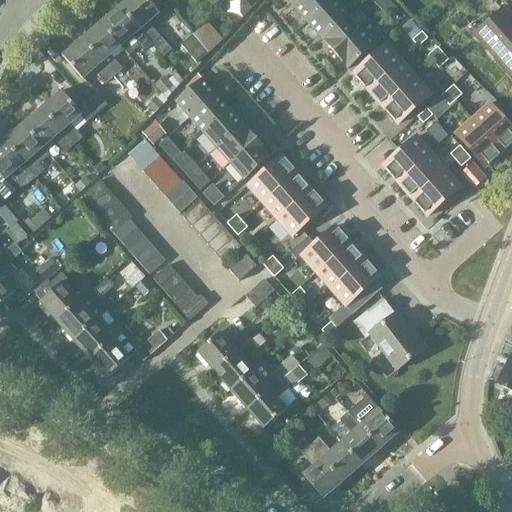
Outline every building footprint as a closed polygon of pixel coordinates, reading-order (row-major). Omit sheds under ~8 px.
[(146,0),(126,0),(118,7),(151,45),(159,37),(148,24),(159,15),(146,0)] [(306,23),(332,0),(300,0),(292,8),(306,23)] [(332,0),(306,23),(320,39),(346,15),(332,0)] [(381,12),(390,3),(386,0),(375,0),(373,3),(381,12)] [(381,12),(390,20),(398,12),(390,3),(381,12)] [(151,45),(118,7),(100,23),(121,48),(128,56),(138,47),(142,52),(151,45)] [(511,72),(511,18),(502,7),(473,32),(510,75),(511,72)] [(320,39),(333,54),(360,31),(346,15),(320,39)] [(121,48),(100,23),(81,40),(113,77),(122,70),(110,57),(121,48)] [(206,23),(192,35),(207,54),(222,41),(206,23)] [(360,31),(333,54),(347,70),(374,46),(360,31)] [(421,33),(412,41),(417,48),(427,39),(421,33)] [(207,54),(192,35),(179,46),(196,64),(207,54)] [(113,77),(81,40),(61,56),(82,81),(93,72),(105,85),(113,77)] [(386,45),(352,75),(367,92),(401,62),(386,45)] [(427,57),(432,63),(442,55),(436,48),(427,57)] [(448,61),(442,55),(432,63),(438,70),(448,61)] [(401,62),(367,92),(381,108),(415,78),(401,62)] [(175,91),(163,77),(153,86),(165,100),(175,91)] [(430,95),(415,78),(381,108),(396,125),(430,95)] [(188,118),(215,95),(201,79),(174,103),(188,118)] [(87,84),(76,92),(96,115),(106,106),(87,84)] [(453,86),(446,92),(455,101),(461,96),(453,86)] [(96,115),(76,92),(67,101),(81,116),(81,117),(86,123),(96,115)] [(448,107),(455,101),(446,92),(440,97),(448,107)] [(81,116),(67,101),(59,93),(41,108),(73,146),(81,139),(70,126),(81,117),(81,116)] [(202,134),(229,111),(215,95),(188,118),(202,134)] [(472,119),(502,154),(511,144),(511,131),(489,105),(472,119)] [(73,146),(41,108),(22,125),(43,150),(53,141),(64,154),(73,146)] [(417,118),(422,125),(432,116),(426,110),(417,118)] [(216,150),(242,126),(229,111),(202,134),(216,150)] [(146,128),(157,140),(172,128),(161,115),(146,128)] [(472,119),(455,134),(485,169),(502,154),(472,119)] [(434,122),(425,130),(437,145),(447,138),(434,122)] [(43,150),(22,125),(3,141),(35,179),(44,172),(32,158),(43,150)] [(229,165),(256,142),(242,126),(216,150),(229,165)] [(382,167),(396,184),(431,154),(416,137),(382,167)] [(158,146),(172,161),(180,154),(166,139),(158,146)] [(35,179),(3,141),(0,143),(0,196),(4,201),(14,192),(5,182),(15,173),(27,186),(35,179)] [(135,164),(151,150),(144,141),(127,156),(135,164)] [(243,181),(270,157),(256,142),(229,165),(243,181)] [(465,153),(459,147),(449,155),(455,162),(465,153)] [(142,173),(159,158),(151,150),(135,164),(142,173)] [(186,176),(196,167),(182,152),(173,161),(186,176)] [(465,153),(455,162),(461,168),(470,160),(465,153)] [(396,184),(411,201),(445,171),(431,154),(396,184)] [(281,157),(246,188),(261,205),(296,174),(281,157)] [(149,181),(166,166),(159,158),(142,173),(149,181)] [(157,189),(174,175),(166,166),(149,181),(157,189)] [(186,176),(199,191),(209,182),(196,167),(186,176)] [(411,201),(425,218),(460,188),(445,171),(411,201)] [(296,174),(261,205),(276,221),(310,190),(296,174)] [(164,198),(181,183),(174,175),(157,189),(164,198)] [(90,183),(85,177),(74,187),(79,193),(90,183)] [(88,207),(108,189),(100,180),(80,198),(88,207)] [(171,206),(188,191),(181,183),(164,198),(171,206)] [(202,194),(213,207),(223,198),(212,185),(202,194)] [(97,217),(116,199),(108,189),(88,207),(97,217)] [(189,190),(188,191),(171,206),(178,214),(197,198),(189,190)] [(310,190),(276,221),(291,238),(325,207),(310,190)] [(38,226),(55,213),(44,197),(27,210),(38,226)] [(105,226),(125,208),(116,199),(97,217),(105,226)] [(191,228),(209,212),(202,203),(184,219),(191,228)] [(113,235),(129,220),(133,217),(125,208),(105,226),(113,235)] [(199,237),(217,221),(209,212),(191,228),(199,237)] [(231,231),(241,222),(235,216),(226,224),(231,231)] [(120,243),(136,228),(129,220),(113,235),(120,243)] [(207,246),(225,230),(217,221),(199,237),(207,246)] [(237,237),(247,229),(241,222),(231,231),(237,237)] [(0,232),(0,248),(22,240),(17,226),(0,232)] [(307,238),(289,254),(296,262),(300,258),(315,274),(349,244),(334,227),(314,245),(307,238)] [(127,251),(144,237),(136,228),(120,243),(127,251)] [(215,255),(233,239),(225,230),(207,246),(215,255)] [(134,259),(151,245),(144,237),(127,251),(134,259)] [(241,248),(233,239),(215,255),(223,264),(241,248)] [(0,270),(9,263),(21,253),(13,244),(0,255),(0,270)] [(349,244),(315,274),(329,291),(364,260),(349,244)] [(158,253),(151,245),(134,259),(141,267),(158,253)] [(165,261),(158,253),(141,267),(148,275),(165,261)] [(229,271),(238,282),(256,267),(247,256),(229,271)] [(272,258),(263,266),(268,272),(278,264),(272,258)] [(364,260),(329,291),(351,316),(381,289),(374,281),(379,277),(364,260)] [(17,271),(9,263),(0,270),(0,305),(13,294),(4,283),(17,271)] [(278,264),(268,272),(274,279),(283,270),(278,264)] [(152,279),(159,288),(175,274),(168,265),(152,279)] [(55,323),(93,290),(85,282),(75,290),(60,273),(49,284),(46,280),(32,293),(40,302),(37,304),(38,305),(39,304),(55,323)] [(167,296),(183,282),(175,274),(159,288),(167,296)] [(254,309),(273,292),(263,280),(244,297),(254,309)] [(174,304),(190,290),(183,282),(167,296),(174,304)] [(72,342),(96,320),(87,310),(100,299),(100,298),(105,294),(98,286),(93,290),(55,323),(72,342)] [(299,288),(290,297),(296,303),(305,295),(299,288)] [(197,298),(190,290),(174,304),(181,312),(197,298)] [(200,296),(197,298),(181,312),(189,321),(208,305),(200,296)] [(395,371),(425,349),(414,334),(410,337),(405,329),(406,329),(395,314),(394,316),(383,301),(367,314),(366,313),(353,323),(364,339),(368,336),(395,371)] [(88,360),(125,328),(118,319),(108,328),(99,318),(96,320),(72,342),(88,360)] [(320,331),(320,332),(325,337),(326,338),(335,330),(330,323),(320,331)] [(141,345),(125,328),(88,360),(105,380),(135,354),(143,362),(166,341),(157,331),(141,345)] [(196,354),(213,373),(251,341),(243,332),(230,344),(221,333),(196,354)] [(229,392),(254,371),(245,361),(258,349),(265,343),(258,335),(251,341),(213,373),(229,392)] [(511,352),(495,386),(508,393),(503,402),(511,406),(511,352)] [(306,377),(298,366),(284,378),(292,388),(306,377)] [(245,411),(283,379),(276,370),(263,381),(254,371),(229,392),(245,411)] [(291,387),(283,379),(245,411),(262,430),(287,409),(277,398),(291,387)] [(356,406),(347,413),(380,451),(399,434),(367,397),(356,406)] [(361,467),(380,451),(347,413),(339,421),(350,434),(340,443),(361,467)] [(323,500),(342,483),(310,446),(291,424),(282,431),(312,466),(302,476),(323,500)] [(342,483),(361,467),(340,443),(329,452),(318,439),(310,446),(342,483)] [(3,474),(0,479),(0,511),(6,511),(22,484),(21,483),(21,484),(3,474)] [(22,484),(6,511),(31,511),(41,494),(22,484)] [(41,494),(31,511),(57,511),(61,506),(42,496),(42,495),(41,494)]
